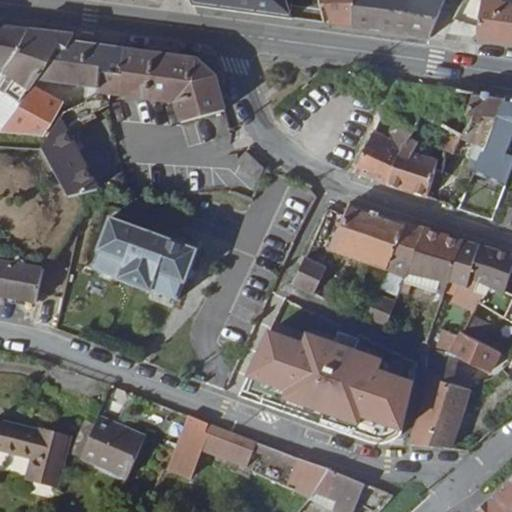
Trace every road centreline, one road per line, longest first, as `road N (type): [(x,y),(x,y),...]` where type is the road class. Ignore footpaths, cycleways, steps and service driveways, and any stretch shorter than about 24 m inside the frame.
road 1 (residential): [(0,330),(368,466),(429,470),(462,484)]
road 2 (residential): [(230,35),(275,144),(333,174),(511,240)]
road 3 (secondary): [(230,35),(511,73)]
road 4 (secondary): [(0,4),(178,27)]
